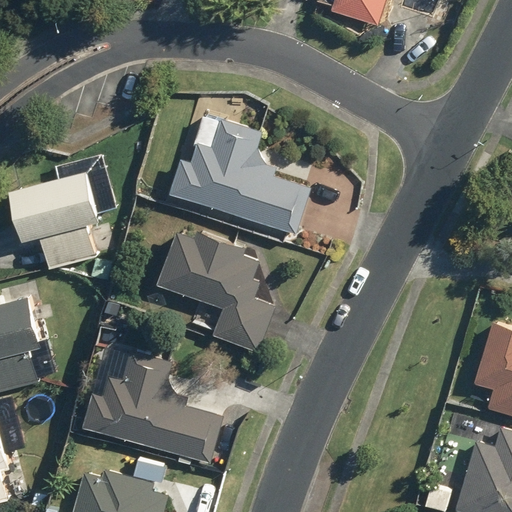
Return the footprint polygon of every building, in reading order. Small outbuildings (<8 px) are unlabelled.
[(336,0),(333,12),(378,27),(386,0),(336,0)] [(177,185),(303,227),(318,182),(280,169),(282,160),(273,157),(265,141),(270,124),(230,111),(222,139),(205,134),(198,155),(188,151),(177,185)] [(100,157),(26,176),(39,225),(50,222),(59,258),(104,247),(95,212),(113,207),(100,157)] [(221,327),(266,344),(283,299),(262,291),(268,274),(260,271),(267,254),(252,248),(254,241),(206,223),(203,229),(186,223),(166,275),(231,300),(221,327)] [(42,284),(0,294),(0,378),(1,384),(46,373),(37,338),(55,333),(42,284)] [(487,405),(511,412),(511,324),(492,319),(473,380),(492,387),(487,405)] [(91,419),(218,454),(230,410),(193,399),(196,389),(183,386),(175,371),(180,355),(139,343),(132,372),(117,367),(111,390),(99,387),(91,419)] [(9,404),(0,406),(0,496),(12,494),(3,459),(22,454),(9,404)] [(76,425),(87,427),(89,416),(78,414),(76,425)] [(454,507),(469,511),(511,511),(511,429),(499,425),(493,443),(474,438),(454,507)] [(177,511),(178,509),(170,506),(175,488),(159,484),(160,477),(113,463),(111,470),(92,465),(79,511),(177,511)] [(423,503),(443,509),(449,488),(429,483),(423,503)]
